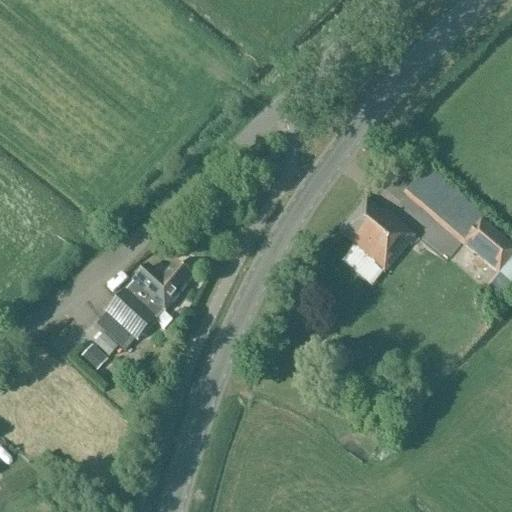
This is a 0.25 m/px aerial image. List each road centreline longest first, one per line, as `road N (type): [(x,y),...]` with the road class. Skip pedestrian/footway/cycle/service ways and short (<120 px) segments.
road 1 (secondary): [(172,511),(223,352),(272,251),(367,117),(480,0)]
road 2 (unclassified): [(0,349),(201,181),(390,0)]
